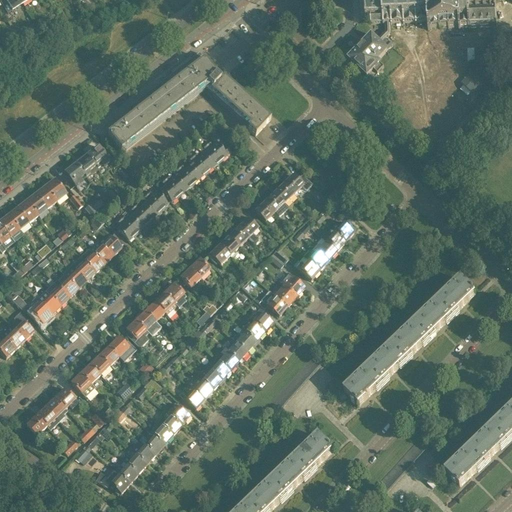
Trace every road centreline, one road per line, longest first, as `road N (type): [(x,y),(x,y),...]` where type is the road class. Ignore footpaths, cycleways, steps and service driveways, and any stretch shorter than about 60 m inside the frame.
road 1 (residential): [(324,105),(0,417)]
road 2 (residential): [(139,511),(418,196)]
road 3 (residential): [(511,85),(440,158),(424,159),(294,31),(292,0)]
road 4 (tertiary): [(0,188),(229,10)]
road 5 (residential): [(511,297),(318,511)]
road 6 (tertiary): [(210,0),(0,163)]
road 7 (residential): [(324,105),(229,10)]
road 8 (residential): [(418,196),(324,105)]
road 9 (residential): [(511,286),(418,196)]
road 10 (residential): [(0,440),(108,511)]
